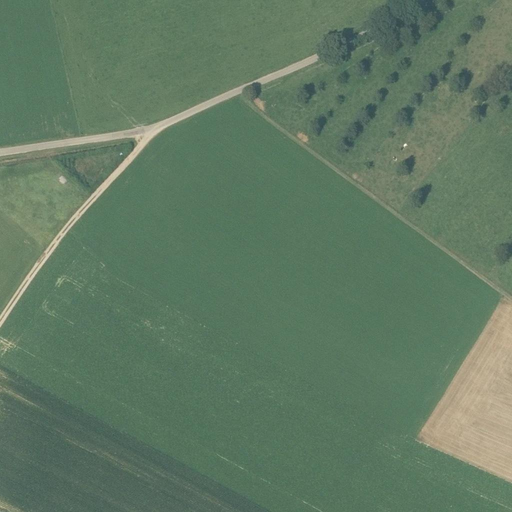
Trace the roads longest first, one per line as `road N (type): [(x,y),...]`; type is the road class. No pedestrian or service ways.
road 1 (unclassified): [(0,152),(157,127),(425,0)]
road 2 (track): [(0,323),(76,217),(157,127)]
